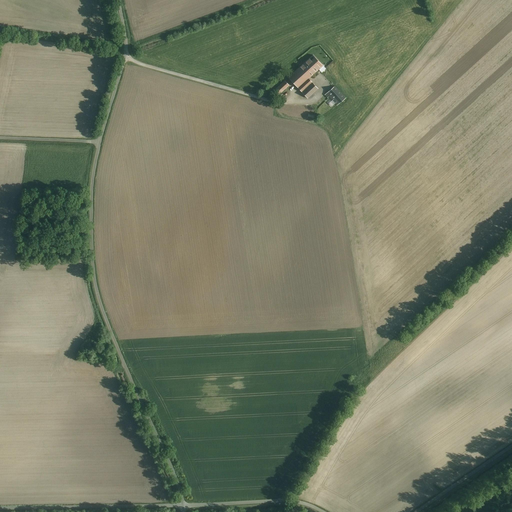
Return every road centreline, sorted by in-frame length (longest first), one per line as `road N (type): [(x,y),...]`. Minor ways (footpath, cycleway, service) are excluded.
road 1 (unclassified): [(99,142),(91,214),(96,289),(182,505)]
road 2 (unclassified): [(0,507),(182,505)]
road 3 (unclassified): [(117,0),(126,49),(99,142)]
road 4 (unclassified): [(182,505),(287,500),(322,511)]
